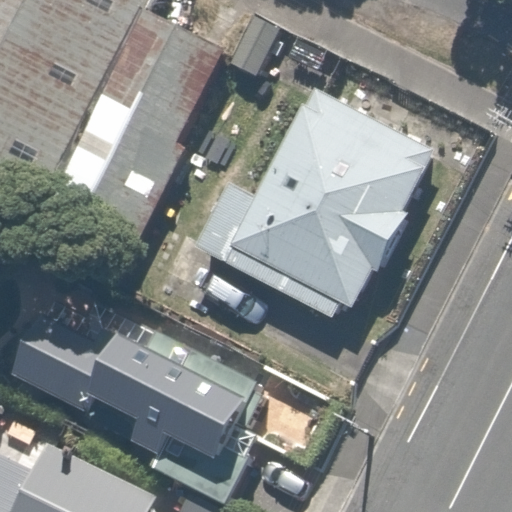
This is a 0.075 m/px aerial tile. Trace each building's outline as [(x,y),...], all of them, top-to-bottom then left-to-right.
[(0,0),(0,222),(110,0),(0,0)] [(453,138),(323,72),(259,198),(228,182),(195,246),(356,329),(453,138)] [(255,376),(166,332),(153,360),(47,308),(14,376),(151,444),(141,464),(226,505),(259,437),(232,424),(255,376)] [(31,484),(0,469),(0,511),(166,511),(172,501),(50,443),(31,484)] [(252,511),(232,502),(226,511),(252,511)]
